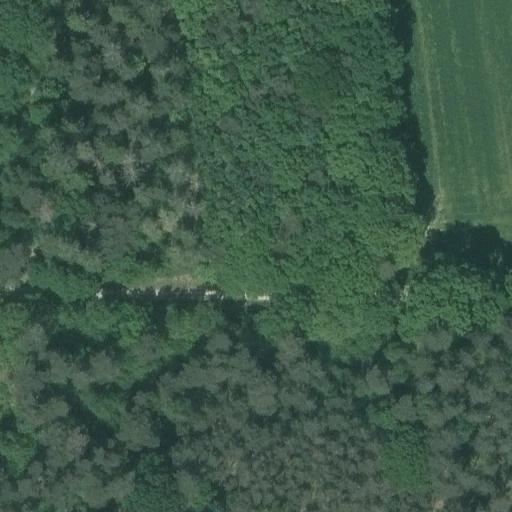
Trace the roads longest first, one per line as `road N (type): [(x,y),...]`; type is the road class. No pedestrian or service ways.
road 1 (track): [(211,296),(174,0)]
road 2 (track): [(407,302),(438,511)]
road 3 (track): [(211,296),(0,291)]
road 4 (track): [(407,302),(211,296)]
